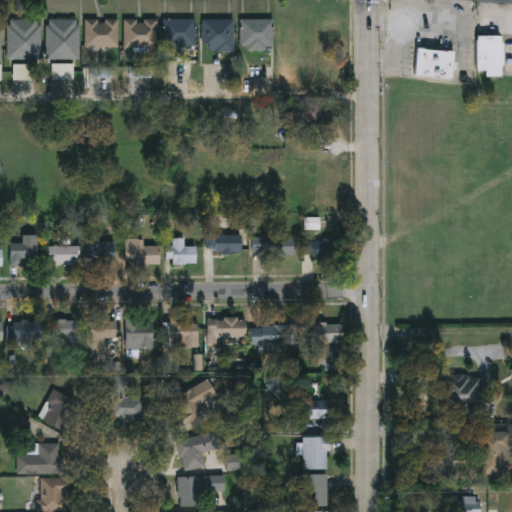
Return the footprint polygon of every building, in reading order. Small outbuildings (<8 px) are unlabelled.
[(163,18),(195,18),(195,46),(163,46),(163,18)] [(241,50),(241,18),(273,18),(273,50),(241,50)] [(40,58),(8,58),(8,19),(40,19),(40,58)] [(78,19),(78,58),(46,58),(46,19),(78,19)] [(117,19),(117,46),(84,46),(84,19),(117,19)] [(123,19),(157,19),(157,46),(123,46),(123,19)] [(233,19),(233,50),(202,50),(202,19),(233,19)] [(501,73),(477,73),(477,35),(501,35),(501,73)] [(452,78),(414,74),(417,47),(454,51),(452,78)] [(318,227),(306,227),(306,216),(318,216),(318,227)] [(37,233),(37,256),(23,256),(23,264),(9,264),(9,241),(22,241),(22,233),(37,233)] [(241,233),(241,250),(205,250),(205,233),(241,233)] [(294,255),(253,255),(252,235),(294,235),(294,255)] [(124,261),(124,237),(143,237),(143,247),(157,247),(157,261),(124,261)] [(184,237),(184,243),(195,243),(195,260),(170,260),(170,237),(184,237)] [(114,239),(114,259),(86,259),(86,239),(114,239)] [(300,254),(300,239),(330,239),(330,254),(300,254)] [(46,244),(77,244),(77,262),(47,263),(46,244)] [(197,322),(197,353),(181,353),(181,350),(170,350),(170,314),(182,314),(182,322),(197,322)] [(208,316),(244,316),(244,335),(208,335),(208,316)] [(114,336),(104,336),(104,358),(85,358),(85,317),(115,318),(114,336)] [(152,324),(152,347),(124,347),(124,317),(137,317),(137,324),(152,324)] [(79,318),(79,341),(54,341),(54,318),(79,318)] [(41,320),(41,337),(8,337),(8,320),(41,320)] [(341,322),(341,341),(324,341),(324,363),(308,363),(308,322),(341,322)] [(291,323),(291,345),(253,345),(253,323),(291,323)] [(480,374),(480,412),(447,412),(447,374),(480,374)] [(125,375),(125,395),(141,395),(140,419),(109,418),(110,375),(125,375)] [(200,401),(205,412),(180,422),(169,396),(208,380),(214,394),(200,401)] [(80,402),(64,431),(37,416),(52,388),(80,402)] [(327,416),(303,416),(303,400),(327,400),(327,416)] [(182,469),(176,438),(214,431),(217,448),(201,450),(204,465),(182,469)] [(508,431),(508,479),(473,479),(473,431),(508,431)] [(302,435),(326,435),(326,468),(302,468),(302,435)] [(59,442),(60,472),(17,472),(16,443),(59,442)] [(298,505),(298,473),(326,473),(326,505),(298,505)] [(177,475),(223,474),(224,491),(200,491),(201,505),(178,505),(177,475)] [(39,510),(39,477),(68,477),(68,510),(39,510)] [(452,511),(452,497),(479,497),(479,511),(452,511)]
